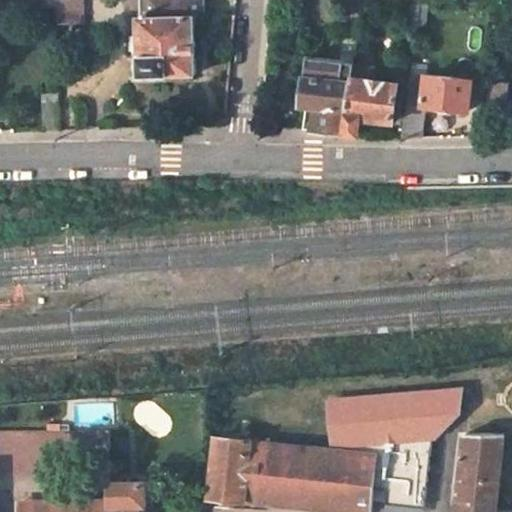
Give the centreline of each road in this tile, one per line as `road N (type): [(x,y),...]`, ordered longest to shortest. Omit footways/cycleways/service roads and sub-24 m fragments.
road 1 (unclassified): [(242,156),(511,163)]
road 2 (unclassified): [(0,158),(242,156)]
road 3 (unclassified): [(242,156),(254,0)]
